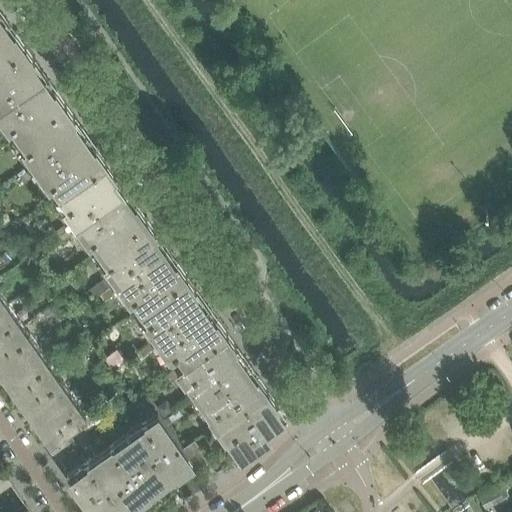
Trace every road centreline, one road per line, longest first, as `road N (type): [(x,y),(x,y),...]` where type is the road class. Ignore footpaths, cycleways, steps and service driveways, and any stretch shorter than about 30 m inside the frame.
road 1 (residential): [(335,438),(27,0)]
road 2 (tertiary): [(335,438),(511,313)]
road 3 (tertiary): [(231,511),(335,438)]
